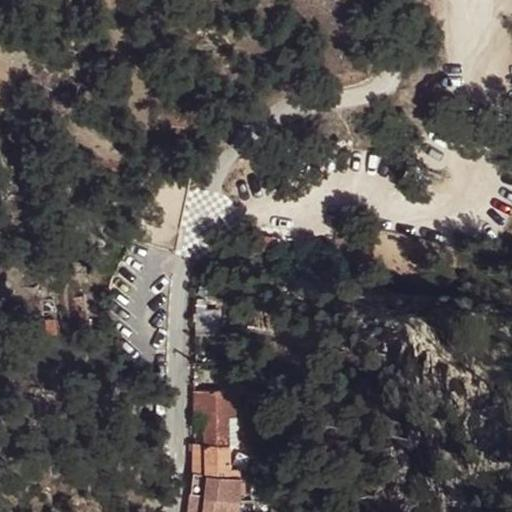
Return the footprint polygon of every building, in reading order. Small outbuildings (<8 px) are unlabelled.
[(92,334),(83,298),(74,300),(83,337),(92,334)] [(245,395),(245,385),(235,386),(236,390),(237,390),(237,395),(245,395)] [(194,391),(195,416),(205,417),(206,443),(228,444),(228,420),(237,420),(237,395),(237,390),(236,390),(194,391)] [(206,443),(205,417),(195,416),(195,438),(195,444),(206,443)] [(238,445),(237,420),(228,420),(228,444),(238,445)] [(228,444),(206,443),(195,444),(194,462),(194,472),(207,473),(207,475),(238,476),(238,469),(230,469),(228,444)] [(238,469),(238,445),(228,444),(230,469),(238,469)] [(238,476),(207,475),(207,473),(194,472),(193,481),(192,495),(204,496),(204,498),(239,502),(239,501),(238,476)] [(237,511),(239,502),(204,498),(204,496),(192,495),(189,511),(237,511)]
